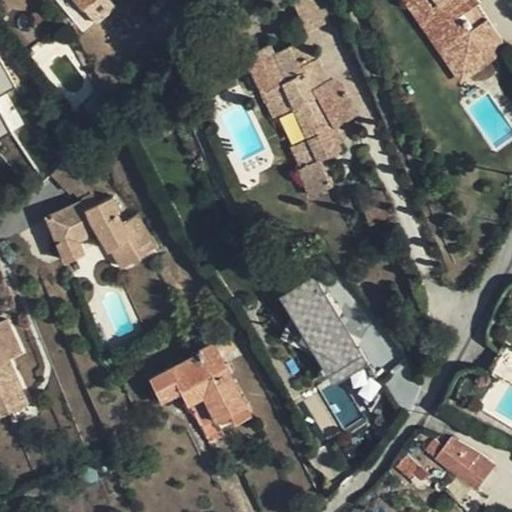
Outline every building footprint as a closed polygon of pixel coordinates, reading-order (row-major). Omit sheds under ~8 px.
[(296,0),(292,2),(305,29),(307,34),(309,32),(336,20),(326,0),(296,0)] [(511,49),(504,40),(465,66),(419,0),(404,0),(461,81),(511,49)] [(419,0),(465,66),(504,40),(478,2),(479,0),(419,0)] [(317,50),(309,32),(307,34),(305,29),(290,36),(293,42),(274,51),(287,81),(264,91),(275,115),(294,106),(309,138),(293,145),(302,165),(298,166),(310,194),(334,184),(323,158),(343,149),(341,143),(345,141),(338,126),(360,114),(342,81),(327,74),(320,57),(323,56),(321,50),(317,50)] [(247,55),(264,91),(287,81),(274,51),(270,44),(247,55)] [(0,136),(23,127),(7,91),(13,88),(0,60),(0,136)] [(75,150),(61,164),(54,171),(72,191),(74,190),(82,198),(87,207),(99,201),(93,188),(85,179),(93,171),(75,150)] [(360,199),(370,224),(393,215),(381,188),(360,199)] [(87,207),(82,198),(49,213),(69,261),(85,252),(80,238),(100,229),(111,249),(115,247),(124,265),(156,245),(137,214),(125,222),(117,210),(121,208),(113,194),(99,201),(87,207)] [(364,361),(314,281),(282,300),(332,380),(364,361)] [(6,319),(0,321),(0,399),(5,410),(29,399),(9,356),(21,350),(6,319)] [(217,341),(227,362),(244,354),(234,333),(217,341)] [(217,341),(216,340),(198,349),(198,350),(150,374),(162,398),(184,387),(192,402),(205,396),(217,421),(232,414),(236,420),(252,413),(227,362),(217,341)] [(511,344),(496,372),(511,381),(511,344)] [(192,402),(204,427),(217,421),(205,396),(192,402)] [(439,456),(478,488),(495,464),(477,450),(453,437),(439,456)] [(406,456),(396,468),(416,483),(425,470),(406,456)] [(94,466),(78,474),(84,488),(100,481),(94,466)]
